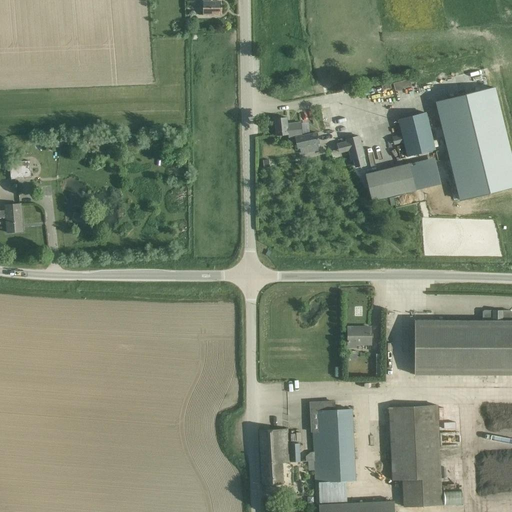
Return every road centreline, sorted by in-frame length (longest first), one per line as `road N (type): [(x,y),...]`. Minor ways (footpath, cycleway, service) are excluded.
road 1 (tertiary): [(249,276),(244,0)]
road 2 (unclassified): [(511,279),(249,276)]
road 3 (unclassified): [(249,276),(0,278)]
road 4 (tertiary): [(252,511),(249,276)]
